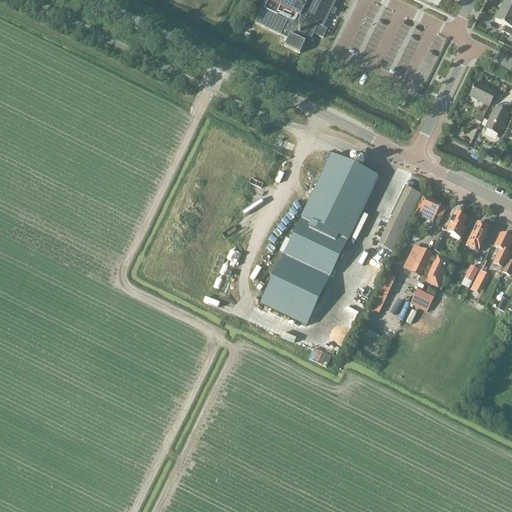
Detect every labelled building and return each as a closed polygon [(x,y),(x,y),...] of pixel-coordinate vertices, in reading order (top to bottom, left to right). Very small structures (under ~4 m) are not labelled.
[(288,41),(284,48),(299,55),(305,43),(301,41),(302,37),(311,41),(318,26),(323,28),(337,0),(262,0),(264,1),(253,24),(288,41)] [(511,6),(504,2),(499,12),(511,18),(511,6)] [(511,30),(511,18),(499,12),(495,22),(504,27),(501,32),(511,37),(511,30)] [(478,116),(475,121),(481,124),(483,119),(495,94),(476,84),(472,90),(473,91),(469,98),(484,105),(478,116)] [(495,109),(485,130),(498,136),(508,116),(495,109)] [(306,327),(330,278),(347,241),(377,178),(331,156),(301,220),(260,306),(306,327)] [(378,246),(383,249),(392,253),(420,196),(406,189),(392,217),(378,246)] [(426,199),(424,204),(418,216),(432,223),(435,217),(436,217),(436,216),(441,219),(446,209),(440,206),(441,206),(426,199)] [(455,213),(448,227),(451,229),(449,234),(461,239),(463,235),(460,233),(467,219),(461,216),(455,213)] [(477,253),(484,240),(485,240),(488,238),(488,232),(488,230),(477,224),(475,228),(473,231),(465,248),(477,253)] [(441,232),(433,252),(439,255),(448,236),(441,232)] [(499,252),(493,265),(503,270),(508,261),(510,255),(506,253),(511,240),(500,235),(494,249),(499,252)] [(420,249),(409,273),(421,279),(425,271),(432,255),(420,249)] [(437,256),(436,257),(424,283),(438,290),(451,263),(437,256)] [(511,262),(508,261),(503,270),(501,274),(510,278),(511,274),(511,262)] [(470,266),(463,280),(471,284),(478,271),(470,266)] [(488,276),(480,272),(473,285),(481,289),(488,276)] [(503,300),(498,311),(504,313),(509,303),(503,300)] [(511,325),(507,323),(502,334),(511,338),(511,325)] [(493,360),(488,372),(494,375),(500,364),(493,360)] [(511,379),(505,376),(500,386),(511,391),(511,379)] [(511,391),(500,386),(495,396),(511,403),(511,391)] [(511,403),(495,396),(490,406),(509,415),(511,409),(511,403)]
